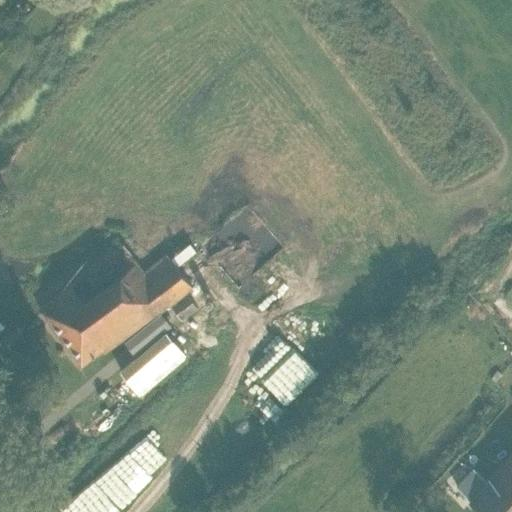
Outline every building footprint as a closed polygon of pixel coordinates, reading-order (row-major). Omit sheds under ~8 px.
[(142,272),(122,245),(39,307),(49,322),(81,365),(101,350),(103,353),(192,287),(176,266),(195,251),(189,244),(170,259),(166,253),(142,272)] [(197,308),(188,294),(172,306),(181,319),(197,308)] [(167,331),(120,370),(141,395),(188,355),(167,331)] [(511,511),(511,452),(486,480),(488,482),(470,501),(481,511),(511,511)] [(472,492),(490,472),(475,458),(457,478),(472,492)]
